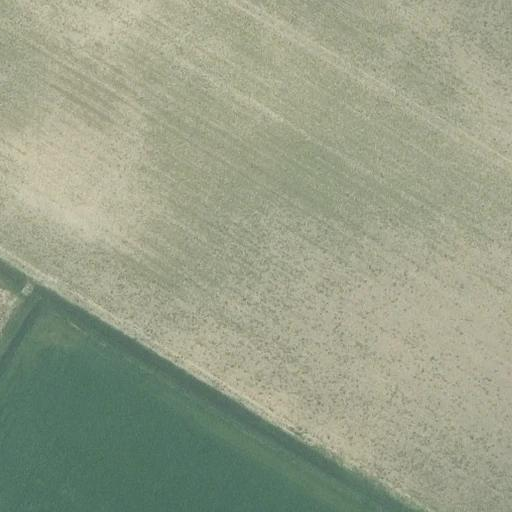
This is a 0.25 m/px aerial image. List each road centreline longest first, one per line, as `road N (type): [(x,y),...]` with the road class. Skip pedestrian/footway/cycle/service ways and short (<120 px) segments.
road 1 (residential): [(215,35),(195,202),(40,511)]
road 2 (residential): [(511,114),(347,0)]
